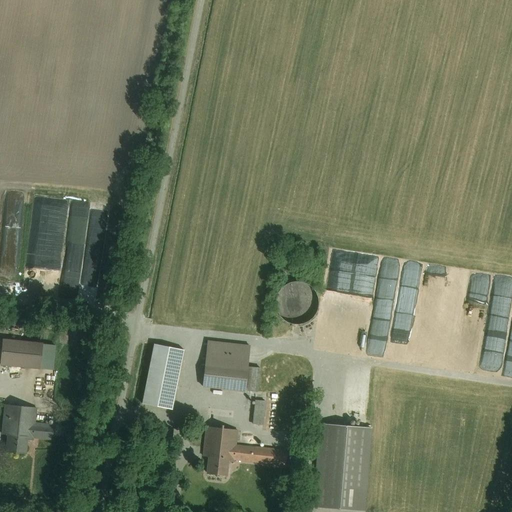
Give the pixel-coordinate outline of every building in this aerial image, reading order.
[(76,226),(69,225),(61,282),(77,284),(78,276),(75,276),(76,270),(82,270),(89,219),(77,218),(76,226)] [(281,287),(283,319),(314,317),(313,285),(281,287)] [(44,340),(3,336),(0,363),(54,368),(56,343),(43,342),(44,340)] [(210,340),(204,385),(240,390),(246,345),(210,340)] [(142,397),(170,402),(180,349),(152,344),(142,397)] [(252,423),(263,424),(265,400),(254,399),(252,423)] [(37,406),(4,403),(2,433),(6,433),(5,450),(27,452),(28,439),(34,439),(34,437),(53,439),(54,423),(35,421),(37,406)] [(369,433),(318,427),(309,499),(360,506),(369,433)] [(238,431),(210,428),(204,474),(233,477),(238,431)]
